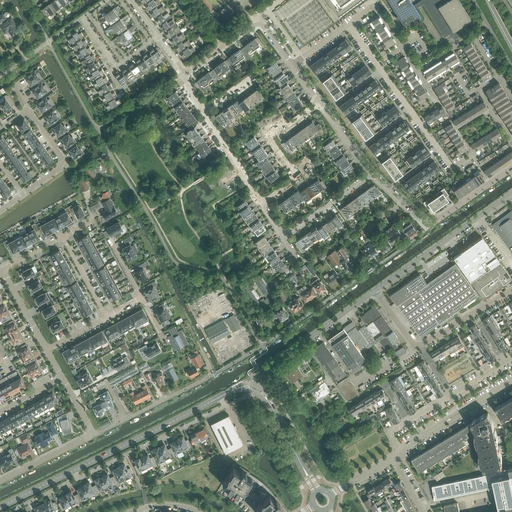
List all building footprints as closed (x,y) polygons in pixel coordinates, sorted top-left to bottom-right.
[(51,0),(52,1),(51,2),(52,2),(49,4),(48,4),(54,12),(57,10),(58,12),(61,9),(62,10),(62,9),(60,7),(56,1),(55,0),(51,0)] [(150,9),(159,2),(160,2),(159,0),(147,0),(145,2),(147,6),(146,7),(148,10),(150,9)] [(397,19),(398,19),(399,19),(405,28),(421,18),(415,9),(417,7),(421,5),(422,4),(423,4),(444,38),(450,34),(452,37),(454,40),(473,28),(469,22),(471,20),(458,0),(326,0),(338,16),(358,0),(387,0),(397,15),(397,16),(396,16),(396,17),(397,19)] [(45,6),(45,7),(42,9),(40,10),(43,14),(45,13),(47,17),(51,14),(52,16),(55,14),(54,12),(48,4),(49,4),(47,2),(45,4),(46,6),(45,6)] [(150,9),(152,13),(151,14),(153,17),(155,16),(164,9),(165,8),(163,5),(162,6),(159,2),(150,9)] [(113,9),(108,12),(116,22),(120,19),(116,14),(121,8),(118,5),(113,9)] [(157,20),(156,21),(158,24),(160,23),(159,23),(169,16),(170,15),(168,12),(167,12),(164,9),(155,16),(157,20)] [(104,15),(99,19),(101,22),(107,20),(111,25),(111,26),(116,22),(108,12),(104,15)] [(127,14),(120,19),(116,22),(123,32),(128,29),(124,24),(129,16),(127,14)] [(165,30),(164,30),(174,23),(175,22),(173,19),(172,19),(169,16),(159,23),(160,23),(162,26),(161,27),(163,31),(165,30)] [(16,33),(19,31),(18,30),(18,29),(17,28),(17,27),(16,27),(15,25),(14,26),(13,24),(15,23),(11,17),(7,20),(1,24),(4,29),(3,31),(5,33),(6,34),(9,35),(11,34),(12,36),(15,34),(16,33)] [(371,22),(373,26),(381,21),(379,17),(371,22)] [(381,21),(373,26),(376,31),(384,26),(381,21)] [(111,25),(104,30),(106,33),(115,30),(119,36),(123,32),(116,22),(111,26),(111,25)] [(165,30),(167,33),(166,34),(168,38),(170,37),(169,37),(179,29),(179,30),(180,29),(178,26),(177,26),(174,23),(164,30),(165,30)] [(134,24),(128,29),(123,32),(131,43),(131,42),(135,39),(131,34),(136,27),(134,24)] [(384,26),(376,31),(379,35),(387,30),(384,26)] [(67,34),(69,39),(68,39),(70,43),(71,42),(82,36),(83,36),(81,32),(80,33),(77,29),(67,34)] [(179,29),(169,37),(170,37),(172,40),(171,41),(173,45),(175,44),(174,43),(184,36),(185,36),(183,33),(182,33),(179,30),(179,29)] [(387,30),(379,35),(382,39),(389,34),(387,30)] [(119,36),(112,41),(114,43),(122,41),(126,46),(131,43),(123,32),(119,36)] [(479,35),(478,36),(481,41),(487,38),(486,36),(483,32),(479,35)] [(389,34),(382,39),(384,43),(392,38),(389,34)] [(73,46),(75,50),(75,49),(86,43),(86,44),(87,43),(85,39),(84,40),(82,36),(71,42),(73,46)] [(175,44),(177,47),(176,48),(178,51),(180,50),(179,50),(189,43),(190,43),(188,39),(187,40),(184,36),(174,43),(175,44)] [(255,49),(256,52),(264,46),(259,39),(258,39),(259,39),(257,41),(257,40),(256,41),(254,38),(249,42),(255,49)] [(395,43),(392,38),(384,43),(382,45),(385,50),(395,43)] [(345,40),(340,43),(346,51),(350,48),(345,40)] [(244,46),(246,48),(245,48),(246,49),(244,50),(243,50),(249,57),(254,54),(253,53),(252,51),(255,49),(249,42),(244,46)] [(78,53),(77,54),(79,57),(80,57),(79,57),(90,51),(92,50),(89,47),(88,47),(86,44),(86,43),(75,49),(75,50),(78,53)] [(189,43),(179,50),(180,50),(182,54),(181,55),(183,58),(195,50),(193,46),(192,47),(189,43)] [(340,43),(336,47),(342,55),(346,51),(340,43)] [(462,48),(465,52),(473,47),(470,43),(462,48)] [(153,49),(150,51),(151,53),(151,52),(158,62),(159,63),(162,61),(163,62),(167,59),(158,47),(154,50),(153,49)] [(336,47),(331,50),(337,58),(342,55),(336,47)] [(465,52),(468,56),(476,51),(473,47),(465,52)] [(243,50),(241,52),(239,49),(234,53),(241,63),(249,57),(243,50)] [(331,50),(327,53),(333,61),(337,58),(331,50)] [(90,51),(79,57),(80,57),(82,61),(81,61),(83,65),(84,64),(94,58),(94,59),(96,58),(94,54),(92,55),(90,51)] [(468,56),(471,61),(478,56),(476,51),(468,56)] [(151,67),(152,68),(155,66),(155,65),(158,62),(151,52),(151,53),(147,55),(146,54),(143,56),(144,58),(144,57),(151,67)] [(228,61),(234,69),(241,63),(234,53),(229,57),(230,59),(230,60),(228,61)] [(327,53),(323,56),(329,64),(333,61),(327,53)] [(454,53),(450,56),(454,63),(459,60),(454,53)] [(323,56),(318,60),(324,68),(329,64),(323,56)] [(450,56),(446,59),(450,66),(454,63),(450,56)] [(478,56),(471,61),(473,65),(481,60),(478,56)] [(144,72),(145,73),(148,71),(148,70),(151,67),(144,57),(144,58),(141,60),(140,59),(136,61),(137,63),(137,62),(144,72)] [(399,66),(406,61),(403,57),(393,63),(396,68),(399,66)] [(88,72),(98,66),(100,65),(98,62),(96,62),(94,59),(94,58),(84,64),(86,68),(85,69),(87,72),(88,72)] [(446,59),(441,61),(446,69),(450,66),(446,59)] [(318,60),(314,63),(320,71),(324,68),(318,60)] [(473,65),(476,69),(484,65),(481,60),(473,65)] [(226,74),(229,72),(234,69),(228,61),(228,62),(226,63),(224,61),(219,64),(224,72),(226,74)] [(399,66),(402,70),(409,65),(406,61),(399,66)] [(441,61),(437,64),(441,71),(446,69),(441,61)] [(138,77),(137,77),(138,78),(141,76),(141,75),(144,72),(137,62),(137,63),(134,65),(133,64),(129,66),(130,68),(131,67),(138,77)] [(275,62),(267,68),(269,70),(268,71),(269,74),(271,73),(270,73),(279,66),(275,62)] [(314,63),(309,66),(315,74),(320,71),(314,63)] [(213,68),(215,71),(213,72),(218,80),(223,76),(221,74),(224,72),(219,64),(213,68)] [(437,64),(432,67),(437,74),(441,71),(437,64)] [(365,65),(361,69),(367,77),(371,73),(365,65)] [(409,65),(402,70),(405,74),(412,70),(409,65)] [(476,69),(479,74),(487,69),(484,65),(476,69)] [(98,66),(88,72),(90,76),(89,76),(91,80),(92,79),(102,73),(103,73),(104,73),(102,69),(101,70),(98,66)] [(279,66),(270,73),(271,73),(274,77),(282,71),(279,66)] [(137,77),(138,77),(131,67),(130,68),(127,70),(126,69),(122,71),(123,73),(124,72),(131,82),(131,83),(134,81),(134,80),(137,77)] [(432,67),(428,70),(433,77),(437,74),(432,67)] [(361,69),(356,72),(362,80),(367,77),(361,69)] [(479,74),(481,78),(489,73),(487,69),(479,74)] [(412,70),(405,74),(407,78),(414,74),(412,70)] [(428,70),(424,72),(428,79),(433,77),(428,70)] [(43,78),(39,72),(37,74),(35,71),(25,78),(31,86),(33,84),(34,85),(38,82),(38,81),(43,78)] [(274,77),(275,80),(274,80),(276,83),(277,82),(286,76),(282,71),(274,77)] [(131,82),(124,72),(123,73),(120,75),(119,74),(116,76),(124,88),(128,86),(127,85),(131,82)] [(212,81),(213,83),(218,80),(213,72),(213,73),(211,74),(210,74),(209,72),(203,76),(209,83),(212,81)] [(356,72),(352,75),(358,83),(362,80),(356,72)] [(94,83),(93,83),(95,87),(96,87),(107,81),(108,80),(106,76),(105,77),(103,73),(102,73),(92,79),(94,83)] [(481,78),(479,79),(482,84),(492,78),(489,73),(481,78)] [(414,74),(407,78),(410,83),(417,78),(414,74)] [(352,75),(347,79),(353,87),(358,83),(352,75)] [(203,76),(198,79),(200,82),(198,84),(198,83),(197,84),(203,91),(208,87),(206,85),(209,83),(203,76)] [(289,81),(289,80),(286,76),(277,82),(281,87),(287,82),(289,81)] [(330,76),(322,82),(325,87),(334,80),(330,76)] [(410,83),(413,87),(420,82),(418,78),(417,78),(410,83)] [(337,85),(334,80),(325,87),(329,91),(337,85)] [(96,87),(98,90),(98,91),(100,94),(111,88),(112,87),(110,84),(109,85),(107,81),(96,87)] [(374,81),(370,84),(376,92),(380,89),(374,81)] [(282,93),(290,87),(287,82),(281,87),(278,88),(280,91),(279,92),(281,94),(282,93)] [(413,87),(415,92),(423,87),(420,82),(413,87)] [(434,88),(437,93),(444,89),(447,87),(444,82),(434,88)] [(40,97),(41,97),(45,94),(44,94),(49,90),(45,85),(43,86),(41,83),(32,90),(37,99),(40,97)] [(490,88),(485,91),(504,122),(505,121),(511,117),(509,113),(511,110),(511,103),(499,83),(494,86),(494,87),(491,89),(490,88)] [(370,84),(366,87),(372,95),(376,92),(370,84)] [(337,85),(329,91),(332,95),(340,89),(337,85)] [(282,93),(283,95),(282,96),(284,99),(285,98),(294,92),(290,87),(282,93)] [(366,87),(361,90),(367,98),(372,95),(366,87)] [(423,87),(415,92),(418,96),(426,91),(423,87)] [(111,88),(100,94),(103,98),(102,98),(104,102),(105,101),(104,101),(115,95),(115,96),(116,95),(114,91),(113,92),(111,88)] [(258,89),(253,92),(259,101),(264,97),(258,89)] [(340,89),(332,95),(335,100),(344,94),(340,89)] [(446,93),(444,89),(437,93),(439,97),(446,93)] [(361,90),(357,94),(363,102),(367,98),(361,90)] [(169,100),(168,100),(169,103),(171,102),(179,96),(175,91),(167,97),(169,100)] [(418,96),(416,97),(419,102),(429,95),(426,91),(418,96)] [(253,92),(248,96),(254,104),(259,101),(253,92)] [(294,92),(285,98),(288,102),(297,96),(294,92)] [(449,97),(446,93),(439,97),(442,102),(449,97)] [(6,94),(3,97),(5,99),(0,102),(0,103),(3,107),(2,108),(4,111),(5,110),(5,111),(11,107),(14,105),(9,99),(6,94)] [(357,94),(352,97),(358,105),(363,102),(357,94)] [(115,95),(104,101),(105,101),(107,105),(106,106),(108,109),(121,102),(119,99),(117,99),(115,96),(115,95)] [(179,96),(171,102),(174,107),(182,101),(179,96)] [(248,96),(243,99),(250,108),(250,107),(254,104),(248,96)] [(290,105),(289,106),(291,108),(300,101),(297,96),(288,102),(290,105)] [(36,104),(42,113),(45,111),(49,108),(54,104),(50,99),(48,100),(46,97),(36,104)] [(352,97),(348,100),(354,108),(358,105),(352,97)] [(452,101),(449,97),(442,102),(445,106),(452,101)] [(239,103),(243,109),(244,110),(245,111),(247,109),(248,110),(251,109),(250,107),(250,108),(243,99),(239,102),(239,103)] [(237,100),(232,104),(238,112),(239,113),(244,110),(243,109),(239,103),(239,102),(237,100)] [(348,100),(344,103),(349,111),(354,108),(348,100)] [(182,101),(174,107),(177,111),(186,105),(182,101)] [(452,101),(445,106),(447,110),(455,106),(452,101)] [(483,101),(479,104),(483,111),(488,108),(483,101)] [(344,103),(339,107),(345,115),(349,111),(344,103)] [(232,104),(228,107),(234,115),(238,112),(232,104)] [(479,104),(475,107),(479,114),(483,111),(479,104)] [(186,105),(177,111),(181,116),(189,110),(186,105)] [(395,106),(391,109),(396,117),(401,114),(395,106)] [(442,106),(437,109),(442,116),(446,113),(442,106)] [(228,107),(223,110),(229,119),(230,120),(235,117),(234,115),(228,107)] [(475,107),(470,110),(475,117),(479,114),(475,107)] [(391,109),(386,112),(392,120),(396,117),(391,109)] [(437,109),(433,111),(437,118),(442,116),(437,109)] [(189,110),(181,116),(182,118),(181,119),(183,122),(184,121),(193,115),(189,110)] [(223,110),(218,114),(215,116),(221,124),(229,119),(223,110)] [(470,110),(466,112),(470,119),(475,117),(470,110)] [(54,114),(52,111),(45,116),(47,119),(46,120),(50,125),(53,123),(53,124),(57,121),(57,120),(60,118),(56,113),(54,114)] [(433,111),(428,114),(433,121),(437,118),(433,111)] [(386,112),(382,116),(388,124),(392,120),(386,112)] [(466,112),(461,115),(466,122),(470,119),(466,112)] [(428,114),(424,117),(428,124),(433,121),(428,114)] [(186,123),(185,124),(187,127),(196,120),(193,115),(184,121),(186,123)] [(461,115),(457,118),(462,125),(466,122),(461,115)] [(382,116),(377,119),(383,127),(388,124),(382,116)] [(360,117),(352,123),(355,127),(363,121),(360,117)] [(457,118),(453,121),(457,128),(462,125),(457,118)] [(18,122),(19,123),(16,125),(20,129),(22,132),(29,127),(27,124),(28,124),(24,119),(22,120),(21,120),(21,119),(18,122)] [(321,128),(320,124),(319,125),(319,123),(317,123),(315,125),(312,121),(308,125),(314,133),(319,130),(318,130),(321,128)] [(367,125),(363,121),(355,127),(359,131),(367,125)] [(404,121),(400,124),(406,132),(410,129),(404,121)] [(56,130),(54,131),(58,137),(61,135),(61,136),(65,133),(65,132),(68,130),(64,124),(62,125),(60,123),(54,127),(56,130)] [(451,123),(444,128),(447,132),(454,127),(451,123)] [(400,124),(395,128),(401,136),(406,132),(400,124)] [(308,125),(303,128),(309,137),(314,133),(308,125)] [(370,130),(367,125),(359,131),(362,136),(370,130)] [(194,127),(185,134),(188,139),(198,132),(194,127)] [(447,132),(450,136),(457,132),(454,127),(447,132)] [(30,128),(23,133),(22,135),(25,139),(27,138),(34,133),(30,128)] [(303,128),(298,132),(304,140),(309,137),(303,128)] [(395,128),(391,131),(397,139),(401,136),(395,128)] [(496,128),(492,131),(497,138),(501,135),(496,128)] [(373,134),(370,130),(362,136),(365,140),(373,134)] [(391,131),(387,134),(393,142),(397,139),(391,131)] [(492,131),(488,133),(492,140),(497,138),(492,131)] [(198,132),(188,139),(192,144),(201,137),(198,132)] [(298,132),(294,135),(300,144),(304,140),(298,132)] [(450,136),(452,141),(460,136),(457,132),(450,136)] [(37,138),(34,133),(27,138),(25,139),(29,144),(30,143),(37,138)] [(488,133),(483,136),(488,143),(492,140),(488,133)] [(64,142),(62,143),(66,148),(69,146),(69,147),(74,144),(73,143),(76,141),(72,136),(70,137),(68,134),(62,139),(64,142)] [(387,134),(382,137),(388,145),(393,142),(387,134)] [(254,135),(245,141),(249,146),(257,140),(254,135)] [(294,135),(289,138),(295,147),(300,144),(294,135)] [(452,141),(455,145),(462,141),(460,136),(452,141)] [(483,136),(479,139),(483,146),(488,143),(483,136)] [(196,147),(205,141),(201,137),(192,144),(195,148),(196,147)] [(382,137),(378,141),(384,149),(388,145),(382,137)] [(40,142),(37,138),(30,143),(29,144),(32,149),(33,148),(33,147),(40,142)] [(289,138),(284,142),(282,144),(285,149),(288,147),(291,152),(296,148),(295,147),(289,138)] [(0,148),(1,150),(8,145),(9,143),(6,139),(5,140),(0,143),(0,148)] [(328,142),(324,146),(327,150),(336,144),(332,139),(328,142)] [(479,139),(475,142),(479,149),(483,146),(479,139)] [(257,140),(249,146),(252,151),(261,145),(257,140)] [(205,141),(196,147),(200,152),(208,146),(205,141)] [(378,141),(373,144),(379,152),(384,149),(378,141)] [(462,141),(455,145),(458,149),(465,145),(462,141)] [(33,148),(37,152),(44,147),(40,142),(33,147),(33,148)] [(475,142),(470,144),(475,151),(479,149),(475,142)] [(1,150),(4,154),(11,149),(13,148),(9,143),(8,145),(1,150)] [(336,144),(327,150),(331,155),(339,149),(336,144)] [(373,144),(369,147),(375,155),(379,152),(373,144)] [(261,145),(252,151),(256,155),(264,149),(261,145)] [(468,149),(465,145),(458,149),(455,151),(457,156),(468,149)] [(77,146),(70,150),(72,153),(70,154),(74,160),(77,158),(78,158),(82,155),(81,155),(84,153),(80,147),(78,148),(77,146)] [(208,146),(200,152),(203,157),(212,151),(208,146)] [(425,146),(420,150),(426,158),(431,154),(425,146)] [(37,152),(40,157),(47,152),(44,147),(37,152)] [(4,154),(7,159),(14,154),(11,149),(4,154)] [(264,149),(256,155),(259,160),(267,154),(264,149)] [(339,149),(331,155),(334,160),(342,154),(339,149)] [(420,150),(416,153),(422,161),(426,158),(420,150)] [(203,157),(202,157),(206,162),(215,155),(212,151),(203,157)] [(40,157),(43,161),(50,156),(47,152),(40,157)] [(416,153),(411,156),(417,164),(422,161),(416,153)] [(7,159),(11,164),(18,158),(14,154),(7,159)] [(269,160),(266,157),(270,155),(268,154),(267,154),(259,160),(255,163),(259,168),(260,167),(269,160)] [(334,160),(333,160),(336,165),(337,165),(337,164),(346,158),(342,154),(334,160)] [(54,161),(50,156),(43,161),(47,166),(54,161)] [(411,156),(407,160),(413,167),(417,164),(411,156)] [(505,156),(501,159),(505,166),(510,163),(505,156)] [(11,164),(14,168),(21,163),(23,162),(20,157),(18,158),(11,164)] [(390,157),(382,163),(385,167),(393,161),(390,157)] [(346,158),(337,164),(337,165),(341,169),(349,163),(346,158)] [(501,159),(496,162),(501,169),(505,166),(501,159)] [(262,169),(261,170),(262,172),(264,171),(272,165),(269,160),(260,167),(262,169)] [(396,166),(393,161),(385,167),(389,172),(396,166)] [(14,168),(17,173),(24,168),(25,168),(26,167),(23,162),(21,163),(14,168)] [(434,162),(430,165),(436,173),(440,170),(434,162)] [(496,162),(492,165),(497,172),(501,169),(496,162)] [(341,169),(340,170),(343,175),(348,171),(352,169),(353,168),(349,163),(341,169)] [(101,170),(102,169),(102,168),(102,167),(101,166),(101,165),(100,165),(100,164),(99,164),(98,164),(97,164),(96,164),(95,164),(95,165),(94,165),(94,166),(94,167),(93,167),(93,168),(93,169),(94,170),(94,171),(95,171),(95,172),(96,172),(97,172),(98,172),(99,172),(100,172),(100,171),(101,171),(101,170)] [(272,165),(264,171),(267,176),(275,170),(272,165)] [(430,165),(425,168),(431,176),(436,173),(430,165)] [(492,165),(488,168),(493,175),(497,172),(492,165)] [(400,170),(396,166),(389,172),(392,176),(400,170)] [(95,180),(99,177),(91,167),(87,171),(95,180)] [(28,172),(25,168),(24,168),(17,173),(20,178),(28,172)] [(425,168),(421,171),(427,179),(431,176),(425,168)] [(488,168),(484,171),(488,177),(493,175),(488,168)] [(267,176),(269,178),(267,179),(269,182),(279,175),(275,170),(267,176)] [(403,175),(400,170),(392,176),(395,181),(403,175)] [(24,182),(31,177),(33,176),(29,171),(28,172),(20,178),(24,182)] [(418,173),(416,175),(422,183),(427,179),(421,171),(418,173)] [(479,173),(475,176),(480,183),(484,180),(479,173)] [(416,175),(412,178),(418,186),(422,183),(416,175)] [(475,176),(471,179),(476,186),(480,183),(475,176)] [(412,178),(408,181),(414,189),(418,186),(412,178)] [(80,182),(84,191),(89,188),(87,184),(89,183),(88,179),(85,180),(80,182)] [(318,179),(313,182),(320,191),(324,187),(325,188),(327,187),(322,180),(321,180),(320,181),(318,179)] [(471,179),(466,182),(472,189),(476,186),(471,179)] [(408,181),(403,184),(409,192),(414,189),(408,181)] [(313,182),(309,186),(316,195),(321,192),(320,191),(313,182)] [(466,182),(462,184),(467,192),(472,189),(466,182)] [(371,186),(366,189),(372,198),(374,196),(375,198),(382,192),(377,188),(377,186),(376,187),(374,184),(371,186)] [(462,184),(458,187),(463,195),(467,192),(462,184)] [(309,186),(304,189),(311,199),(316,195),(309,186)] [(11,192),(8,187),(0,192),(4,197),(5,196),(7,198),(10,195),(9,193),(11,192)] [(458,187),(454,190),(459,198),(463,195),(458,187)] [(442,192),(437,196),(443,204),(448,200),(446,197),(448,195),(444,188),(441,190),(442,192)] [(98,197),(100,200),(104,198),(112,194),(109,189),(102,193),(103,196),(101,197),(100,196),(98,197)] [(304,198),(304,199),(306,202),(311,199),(304,189),(300,192),(299,192),(304,198)] [(366,189),(361,193),(368,201),(372,198),(366,189)] [(298,190),(293,193),(299,202),(304,199),(304,198),(299,192),(300,192),(298,190)] [(293,193),(288,197),(295,206),(300,203),(299,202),(293,193)] [(361,193),(357,196),(363,205),(368,201),(361,193)] [(357,196),(352,200),(358,208),(363,205),(357,196)] [(437,196),(432,199),(438,208),(443,204),(437,196)] [(284,200),(290,209),(290,210),(295,206),(288,197),(284,200)] [(238,201),(240,204),(236,206),(240,211),(248,205),(243,198),(238,201)] [(101,212),(106,220),(118,214),(114,205),(113,206),(109,199),(102,202),(106,210),(101,212)] [(426,201),(424,203),(428,209),(431,207),(433,211),(438,208),(432,199),(428,203),(426,201)] [(284,200),(279,204),(285,212),(290,209),(284,200)] [(352,200),(347,203),(354,212),(358,208),(352,200)] [(347,203),(343,207),(349,215),(354,212),(347,203)] [(84,214),(83,212),(81,207),(80,207),(79,204),(73,208),(73,207),(71,205),(68,207),(71,212),(74,211),(78,218),(79,217),(79,218),(83,215),(84,214)] [(248,205),(240,211),(239,212),(242,217),(243,216),(252,210),(248,205)] [(65,210),(59,214),(59,215),(60,215),(65,225),(68,223),(69,223),(72,221),(68,214),(71,212),(68,207),(65,209),(65,210)] [(340,209),(347,219),(350,216),(349,215),(343,207),(340,209)] [(252,210),(243,216),(242,217),(246,221),(247,220),(255,214),(252,210)] [(511,212),(511,211),(492,225),(511,252),(511,212)] [(255,214),(247,220),(246,221),(249,226),(250,225),(259,219),(255,214)] [(60,215),(59,215),(40,225),(47,222),(53,218),(60,215)] [(60,215),(53,218),(59,228),(59,229),(59,228),(61,227),(62,227),(65,225),(60,215)] [(336,215),(332,218),(338,227),(339,228),(343,224),(336,215)] [(53,218),(47,222),(52,232),(53,231),(55,230),(56,230),(58,228),(59,229),(59,228),(53,218)] [(332,218),(327,222),(333,230),(338,227),(332,218)] [(259,219),(250,225),(254,230),(262,224),(259,219)] [(52,232),(47,222),(40,225),(39,223),(36,224),(39,230),(42,229),(46,235),(48,234),(49,234),(49,233),(52,232)] [(122,234),(120,231),(123,229),(121,226),(121,225),(119,222),(118,222),(107,228),(108,230),(104,232),(106,237),(111,235),(111,236),(112,235),(113,234),(114,234),(116,237),(122,234)] [(327,222),(322,225),(328,234),(333,230),(327,222)] [(28,232),(27,232),(28,233),(33,242),(36,241),(37,240),(39,239),(36,232),(39,230),(36,224),(35,223),(32,225),(34,229),(28,232)] [(262,224),(254,230),(257,235),(266,228),(262,224)] [(318,229),(317,229),(322,235),(324,238),(329,235),(328,234),(322,225),(318,229)] [(376,244),(380,249),(383,253),(392,247),(389,242),(392,240),(401,234),(394,225),(385,231),(388,235),(376,244)] [(409,226),(404,230),(410,238),(418,233),(412,225),(410,227),(409,226)] [(322,235),(317,229),(318,229),(316,226),(311,230),(317,238),(322,235)] [(311,230),(306,233),(312,242),(317,238),(311,230)] [(27,231),(20,235),(21,236),(26,246),(27,246),(29,245),(30,244),(33,242),(28,233),(27,232),(28,232),(27,231)] [(306,233),(302,237),(308,245),(312,242),(306,233)] [(92,239),(89,234),(87,235),(78,240),(80,245),(89,240),(92,239)] [(20,235),(14,238),(14,240),(15,240),(20,249),(23,248),(24,247),(26,246),(27,246),(26,246),(21,236),(20,235)] [(264,236),(255,242),(259,247),(267,241),(264,236)] [(123,248),(129,261),(137,257),(136,254),(139,253),(136,249),(134,250),(130,244),(128,242),(132,240),(130,237),(124,240),(126,243),(127,246),(123,248)] [(302,237),(297,240),(304,250),(309,246),(308,245),(302,237)] [(461,252),(453,258),(470,281),(499,261),(485,242),(485,241),(482,237),(460,252),(461,252)] [(94,243),(92,239),(89,240),(80,245),(83,250),(92,245),(94,243)] [(20,249),(15,240),(8,243),(7,240),(3,242),(6,248),(10,246),(13,253),(16,251),(16,252),(17,251),(20,249)] [(367,245),(369,246),(363,250),(369,259),(378,253),(377,251),(380,249),(376,244),(374,240),(367,245)] [(267,241),(259,247),(258,248),(261,252),(262,252),(271,245),(267,241)] [(97,248),(94,243),(92,245),(83,250),(85,254),(95,249),(97,248)] [(271,245),(262,252),(261,252),(264,257),(266,256),(274,250),(271,245)] [(334,250),(327,256),(334,266),(339,263),(346,272),(349,270),(350,270),(351,269),(355,266),(348,256),(349,256),(342,246),(335,251),(334,250)] [(100,253),(97,248),(95,249),(85,254),(88,259),(97,254),(100,253)] [(62,255),(59,250),(50,255),(48,256),(51,261),(53,260),(62,255)] [(50,255),(59,250),(62,255),(65,259),(67,264),(70,269),(72,274),(75,279),(66,284),(65,284),(66,284),(75,279),(59,250),(50,255)] [(274,250),(266,256),(264,257),(268,262),(269,261),(277,255),(274,250)] [(102,258),(100,253),(97,254),(88,259),(91,264),(100,259),(102,258)] [(65,259),(62,255),(53,260),(51,261),(53,266),(55,265),(65,259)] [(277,255),(269,261),(271,263),(270,264),(271,266),(272,266),(281,259),(277,255)] [(105,263),(102,258),(100,259),(91,264),(93,269),(102,264),(105,263)] [(67,264),(65,259),(55,265),(53,266),(56,271),(58,269),(67,264)] [(281,259),(272,266),(271,266),(275,271),(284,264),(281,259)] [(135,267),(137,271),(135,272),(137,275),(136,275),(138,280),(139,279),(141,282),(148,278),(143,268),(146,266),(144,263),(135,267)] [(500,263),(472,283),(483,299),(511,279),(500,263)] [(70,269),(67,264),(58,269),(56,271),(58,270),(60,274),(58,275),(60,274),(70,269)] [(427,284),(397,305),(397,306),(397,305),(411,324),(420,337),(438,323),(441,326),(454,316),(452,314),(477,295),(455,264),(427,284)] [(109,270),(106,265),(104,267),(95,272),(97,277),(107,272),(109,270)] [(25,279),(32,276),(32,275),(25,279),(24,278),(22,274),(22,273),(24,271),(29,268),(29,269),(32,267),(35,273),(32,267),(29,268),(24,271),(21,273),(22,274),(24,279),(24,278),(25,279)] [(35,273),(32,267),(29,269),(29,268),(24,271),(22,273),(22,274),(24,278),(25,279),(32,275),(32,276),(34,278),(39,275),(42,274),(40,271),(35,273)] [(72,274),(70,269),(60,274),(58,275),(61,280),(63,279),(72,274)] [(111,275),(109,270),(107,272),(97,277),(100,281),(109,276),(111,275)] [(327,273),(323,276),(325,278),(328,282),(328,283),(328,284),(329,283),(330,285),(334,282),(339,278),(335,271),(329,276),(327,273)] [(288,277),(288,278),(289,280),(293,278),(295,281),(298,279),(294,273),(292,274),(288,277)] [(75,279),(72,274),(63,279),(61,280),(64,285),(65,284),(66,284),(75,279)] [(427,284),(420,274),(390,295),(397,305),(427,284)] [(31,291),(31,290),(32,292),(34,290),(35,291),(40,288),(39,287),(42,286),(39,280),(41,279),(39,275),(34,278),(35,281),(28,285),(29,286),(29,287),(31,291)] [(114,280),(111,275),(109,276),(100,281),(102,286),(112,281),(114,280)] [(263,298),(260,301),(261,302),(260,303),(247,285),(245,287),(257,305),(253,307),(255,309),(267,301),(268,303),(275,299),(260,277),(254,281),(255,281),(266,298),(264,300),(263,298)] [(322,291),(325,289),(325,288),(318,279),(312,283),(319,293),(320,293),(321,293),(322,292),(322,291),(323,291),(322,291)] [(35,281),(28,285),(29,286),(28,286),(31,291),(32,292),(34,290),(34,291),(40,288),(40,287),(42,286),(39,280),(42,286),(39,287),(40,288),(35,291),(34,290),(32,292),(31,290),(31,291),(29,287),(29,286),(28,285),(35,281)] [(117,285),(114,280),(112,281),(102,286),(105,291),(114,286),(117,285)] [(79,286),(77,281),(67,287),(65,288),(68,293),(70,291),(79,286)] [(154,286),(152,282),(145,287),(146,290),(144,291),(146,294),(147,294),(151,301),(154,299),(154,298),(159,296),(153,286),(154,286)] [(119,289),(117,285),(114,286),(105,291),(108,296),(117,291),(119,289)] [(305,285),(303,286),(311,298),(313,297),(314,297),(316,296),(316,295),(316,294),(312,287),(309,289),(307,287),(307,288),(305,285)] [(82,291),(79,286),(70,291),(68,293),(70,292),(72,296),(82,291)] [(302,287),(298,290),(301,294),(306,302),(306,301),(307,301),(308,300),(309,299),(311,298),(303,286),(302,287)] [(122,294),(119,289),(117,291),(108,296),(110,301),(120,296),(122,294)] [(84,296),(82,291),(72,296),(75,301),(73,302),(75,301),(84,296)] [(51,297),(48,292),(46,293),(45,293),(42,294),(38,296),(38,297),(35,298),(36,299),(38,304),(38,303),(39,304),(46,301),(48,304),(53,301),(51,297)] [(39,305),(46,301),(39,304),(38,303),(38,304),(36,299),(35,298),(38,297),(38,296),(42,294),(45,293),(46,293),(46,292),(42,294),(37,296),(38,297),(35,298),(36,299),(35,299),(38,304),(39,305)] [(87,301),(84,296),(75,301),(73,302),(75,307),(78,306),(87,301)] [(293,302),(298,308),(299,308),(301,307),(301,306),(303,305),(298,298),(296,299),(295,298),(292,300),(293,302)] [(292,300),(289,302),(290,304),(287,305),(292,312),(295,311),(296,311),(297,311),(297,310),(297,309),(298,308),(293,302),(292,300),(292,301),(292,300)] [(45,316),(46,317),(48,316),(53,313),(56,311),(52,306),(53,305),(55,304),(53,301),(48,304),(49,307),(42,311),(43,312),(42,312),(45,316)] [(90,305),(87,301),(78,306),(75,307),(76,307),(78,306),(80,310),(78,311),(78,312),(80,311),(90,305)] [(169,314),(163,302),(157,306),(159,310),(153,313),(160,326),(170,321),(167,315),(169,314)] [(49,307),(42,311),(43,312),(42,312),(45,316),(46,317),(48,316),(54,313),(53,313),(56,311),(53,305),(52,306),(56,311),(53,313),(48,316),(46,317),(45,316),(42,312),(43,312),(42,311),(49,307)] [(92,310),(90,305),(80,311),(78,312),(81,317),(83,315),(92,310)] [(366,311),(361,315),(361,317),(363,319),(364,320),(366,323),(372,319),(370,316),(371,316),(370,315),(376,311),(376,312),(378,310),(375,306),(366,312),(366,311)] [(143,308),(129,315),(130,316),(132,315),(132,314),(136,312),(139,311),(140,310),(142,309),(148,318),(143,309),(143,308)] [(285,318),(288,316),(282,308),(275,313),(273,314),(276,319),(278,317),(281,321),(284,319),(285,318)] [(10,313),(8,309),(7,310),(0,313),(0,319),(1,320),(2,323),(11,318),(10,315),(9,313),(10,313)] [(148,318),(142,309),(140,310),(139,311),(136,312),(141,322),(142,324),(149,320),(148,318)] [(372,319),(383,335),(382,334),(375,340),(377,342),(384,336),(384,337),(393,331),(381,315),(378,310),(376,312),(376,311),(370,315),(371,316),(370,316),(372,319)] [(141,322),(136,312),(132,314),(132,315),(130,316),(129,315),(129,316),(134,325),(136,328),(142,324),(141,322)] [(234,314),(224,319),(226,323),(228,322),(233,332),(241,328),(234,314)] [(492,314),(483,320),(486,324),(495,319),(492,314)] [(129,316),(129,315),(129,316),(127,317),(126,317),(126,318),(123,319),(128,329),(134,326),(135,328),(136,328),(134,325),(129,316)] [(128,329),(123,319),(120,321),(119,321),(119,322),(117,323),(116,322),(117,323),(122,332),(123,334),(122,332),(128,329)] [(495,319),(486,324),(488,329),(497,323),(495,319)] [(54,332),(64,326),(60,320),(58,321),(57,321),(53,323),(53,324),(50,325),(51,327),(50,327),(53,331),(54,332)] [(53,331),(50,327),(51,327),(50,325),(53,324),(53,323),(57,321),(58,321),(60,320),(58,321),(57,321),(53,323),(52,324),(53,324),(50,325),(51,327),(50,327),(53,331),(54,332),(53,331)] [(223,320),(205,329),(213,343),(230,333),(223,320)] [(5,328),(8,334),(17,328),(18,328),(16,325),(15,325),(14,323),(13,321),(7,324),(8,326),(8,327),(5,328)] [(352,321),(343,328),(361,353),(377,342),(375,340),(361,321),(359,322),(360,324),(359,324),(361,327),(360,328),(368,341),(366,342),(355,327),(356,326),(352,321)] [(117,323),(116,322),(116,323),(114,324),(113,324),(113,325),(110,326),(115,336),(116,337),(123,334),(122,332),(117,323)] [(114,324),(116,323),(103,330),(108,340),(109,339),(103,330),(106,329),(106,328),(107,328),(110,326),(113,325),(113,324),(114,324)] [(497,323),(488,329),(491,334),(499,329),(500,328),(497,323)] [(475,324),(468,329),(470,334),(478,329),(475,324)] [(5,328),(8,327),(8,326),(5,328),(14,344),(17,342),(14,344),(11,339),(8,334),(5,328)] [(115,336),(110,326),(107,328),(106,328),(106,329),(103,330),(109,339),(115,336),(116,338),(116,337),(115,336)] [(20,331),(18,328),(17,328),(8,334),(11,339),(20,333),(19,331),(20,331)] [(177,328),(171,331),(175,339),(181,336),(177,328)] [(339,355),(343,360),(347,365),(347,366),(347,365),(349,369),(348,370),(352,374),(369,364),(361,353),(343,328),(343,329),(328,339),(332,344),(336,349),(335,349),(336,350),(339,355)] [(478,329),(470,334),(473,338),(481,334),(478,329)] [(499,329),(491,334),(494,338),(501,334),(499,329)] [(102,331),(107,340),(102,330),(89,337),(89,338),(91,337),(92,336),(95,335),(98,333),(99,332),(102,331)] [(107,340),(102,331),(99,332),(98,333),(95,335),(100,344),(101,346),(108,342),(107,340)] [(384,337),(379,341),(387,353),(398,347),(394,342),(399,339),(398,339),(393,331),(384,337)] [(20,333),(11,339),(14,344),(17,342),(18,345),(24,341),(23,339),(22,336),(23,336),(21,333),(20,333)] [(179,348),(180,350),(186,347),(185,345),(189,343),(185,334),(181,336),(175,339),(171,341),(176,349),(179,348)] [(473,338),(471,339),(474,344),(475,344),(483,338),(481,334),(473,338)] [(501,334),(494,338),(497,343),(504,338),(501,334)] [(100,344),(95,335),(92,336),(91,337),(89,338),(89,337),(88,338),(89,338),(94,348),(95,350),(95,349),(94,347),(100,344),(101,346),(100,344)] [(453,339),(459,349),(464,346),(458,337),(453,339)] [(89,338),(88,338),(86,339),(85,340),(82,341),(87,351),(88,353),(95,350),(94,348),(89,338)] [(477,347),(476,347),(477,348),(486,343),(483,338),(475,344),(477,347)] [(504,338),(497,343),(500,348),(507,343),(509,342),(506,338),(504,339),(504,338)] [(453,339),(449,342),(454,352),(459,349),(453,339)] [(87,351),(88,353),(87,351),(82,341),(79,343),(78,343),(78,344),(76,345),(76,344),(76,345),(81,354),(87,351)] [(161,350),(157,342),(152,345),(148,348),(146,344),(138,349),(140,353),(142,351),(144,354),(146,353),(148,357),(153,354),(154,355),(161,351),(161,350)] [(323,342),(312,350),(313,350),(316,355),(320,360),(320,361),(324,366),(327,371),(328,371),(338,364),(338,363),(334,358),(335,358),(334,358),(331,353),(330,353),(327,348),(325,345),(324,343),(323,343),(323,342)] [(449,342),(444,345),(448,353),(450,354),(454,352),(449,342)] [(486,343),(477,348),(479,352),(481,351),(482,352),(489,348),(486,343)] [(507,343),(500,348),(502,352),(510,348),(507,343)] [(18,352),(21,357),(30,352),(31,351),(29,348),(29,349),(27,347),(27,346),(26,344),(20,347),(21,350),(18,352)] [(76,345),(76,344),(75,345),(76,345),(73,346),(72,346),(73,347),(69,348),(74,358),(76,360),(77,359),(76,357),(81,354),(76,345)] [(67,362),(68,361),(63,352),(65,351),(65,350),(66,350),(69,348),(73,347),(72,346),(73,346),(76,345),(75,345),(62,352),(67,362)] [(444,345),(439,348),(444,355),(448,353),(444,345)] [(403,347),(394,352),(397,357),(406,352),(403,347)] [(74,358),(69,348),(66,350),(65,350),(65,351),(63,352),(68,361),(69,364),(76,360),(74,358)] [(439,348),(435,351),(439,358),(440,360),(445,357),(444,355),(439,348)] [(489,348),(482,352),(484,357),(492,352),(489,348)] [(33,354),(31,351),(30,352),(21,357),(24,362),(26,365),(28,363),(34,359),(33,357),(32,355),(33,354)] [(435,351),(430,354),(434,361),(439,358),(435,351)] [(396,360),(391,352),(386,356),(390,363),(396,360)] [(495,357),(492,352),(484,357),(487,361),(495,357)] [(186,372),(188,376),(190,375),(191,377),(199,373),(198,371),(200,370),(198,367),(204,364),(200,356),(202,356),(200,353),(199,354),(191,358),(195,366),(188,370),(188,371),(186,372)] [(114,363),(113,363),(114,365),(115,365),(117,368),(119,367),(120,369),(128,365),(127,363),(131,360),(128,354),(124,356),(122,354),(115,358),(116,361),(114,362),(114,363)] [(307,354),(301,358),(305,363),(310,359),(307,354)] [(36,362),(34,359),(28,363),(29,365),(30,365),(27,367),(29,372),(39,367),(40,367),(38,363),(37,364),(36,362)] [(424,361),(414,367),(417,371),(427,366),(424,361)] [(146,362),(138,366),(141,371),(149,368),(146,362)] [(170,362),(162,366),(164,371),(173,366),(170,362)] [(295,363),(283,371),(291,383),(303,375),(295,363)] [(338,364),(328,371),(331,376),(331,377),(335,382),(336,381),(339,379),(346,374),(342,369),(338,364)] [(27,367),(30,365),(29,365),(26,367),(32,378),(35,376),(32,377),(29,372),(27,367)] [(139,372),(136,366),(109,381),(114,389),(116,388),(114,385),(139,372)] [(427,366),(417,371),(420,376),(430,370),(427,366)] [(41,370),(40,367),(39,367),(29,372),(32,377),(35,376),(37,378),(43,375),(42,372),(40,370),(41,370)] [(172,382),(179,378),(172,367),(165,371),(172,382)] [(430,370),(420,376),(423,381),(432,375),(430,370)] [(84,377),(78,380),(81,385),(81,384),(83,386),(93,380),(89,374),(88,372),(83,375),(84,377)] [(162,383),(163,382),(161,378),(164,376),(162,372),(159,373),(156,374),(156,375),(156,376),(153,377),(151,372),(146,375),(148,380),(153,378),(158,387),(163,384),(162,383)] [(432,375),(423,381),(426,385),(435,379),(432,375)] [(399,376),(390,381),(393,386),(400,382),(402,380),(399,376)] [(343,393),(346,398),(347,398),(348,400),(359,393),(357,390),(350,380),(350,379),(349,379),(348,377),(337,384),(339,387),(343,392),(343,393)] [(21,378),(16,380),(21,390),(23,388),(23,389),(25,388),(25,387),(26,387),(21,378)] [(435,379),(426,385),(428,390),(430,389),(438,384),(435,379)] [(18,391),(21,390),(16,380),(11,383),(16,392),(17,393),(18,392),(18,391)] [(400,382),(393,386),(396,391),(403,386),(405,385),(402,380),(400,382)] [(314,397),(315,398),(315,399),(316,400),(316,399),(316,400),(323,395),(324,396),(328,393),(328,392),(330,391),(328,387),(327,388),(326,387),(327,386),(324,382),(310,392),(314,397)] [(15,393),(16,392),(11,383),(6,386),(11,395),(13,394),(14,394),(15,393)] [(438,384),(430,389),(433,393),(441,389),(438,384)] [(144,390),(139,393),(143,400),(151,396),(147,388),(147,389),(145,385),(143,387),(144,390)] [(8,396),(11,395),(6,386),(1,389),(6,398),(7,398),(8,397),(8,396)] [(403,386),(396,391),(398,395),(406,391),(403,386)] [(377,392),(381,399),(386,396),(381,389),(377,392)] [(433,393),(431,395),(434,399),(444,394),(441,389),(433,393)] [(406,391),(398,395),(401,400),(411,394),(408,390),(406,391)] [(50,394),(48,395),(53,404),(54,403),(54,404),(59,401),(58,401),(53,391),(50,393),(50,394)] [(93,407),(97,414),(98,414),(98,415),(100,416),(101,416),(102,415),(103,414),(103,413),(103,412),(114,406),(110,399),(112,398),(108,391),(99,395),(101,399),(99,400),(98,402),(98,403),(98,405),(93,407)] [(136,404),(143,400),(139,393),(135,395),(133,391),(130,393),(132,396),(132,397),(136,404)] [(377,392),(372,395),(377,402),(381,399),(377,392)] [(411,400),(413,399),(411,394),(401,400),(404,405),(411,400)] [(43,398),(43,399),(43,398),(48,406),(48,407),(49,408),(49,409),(54,406),(53,404),(48,395),(43,398)] [(372,395),(367,397),(372,405),(377,402),(372,395)] [(367,397),(363,400),(367,408),(372,405),(367,397)] [(43,399),(39,401),(43,408),(43,409),(44,410),(49,408),(48,407),(48,406),(43,398),(43,399)] [(511,398),(495,408),(496,408),(495,409),(496,410),(496,409),(502,420),(511,413),(511,398)] [(363,400),(358,403),(363,410),(367,408),(363,400)] [(411,400),(404,405),(407,409),(414,405),(411,400)] [(39,401),(34,404),(38,412),(39,413),(44,410),(43,409),(43,408),(39,401)] [(358,403),(354,406),(358,413),(363,410),(358,403)] [(34,404),(29,406),(33,414),(34,414),(34,416),(39,413),(38,412),(34,404)] [(414,405),(407,409),(410,414),(417,410),(414,405)] [(29,406),(25,409),(24,409),(29,417),(30,418),(34,416),(34,414),(33,414),(29,406)] [(354,406),(349,409),(353,416),(358,413),(354,406)] [(392,406),(384,410),(387,415),(395,410),(392,406)] [(24,408),(19,411),(24,420),(25,422),(30,419),(30,418),(29,417),(24,409),(25,409),(24,408)] [(395,410),(387,415),(390,419),(397,415),(395,410)] [(19,411),(15,414),(19,422),(21,424),(25,422),(24,420),(19,411)] [(488,413),(412,459),(419,471),(466,443),(463,438),(468,435),(466,432),(474,428),(475,431),(484,470),(484,471),(502,467),(502,466),(492,420),(493,420),(488,413)] [(15,414),(10,416),(15,425),(16,427),(21,424),(19,422),(15,414)] [(229,415),(211,424),(225,453),(244,444),(236,429),(229,415)] [(400,420),(397,415),(390,419),(388,420),(391,425),(400,420)] [(5,419),(5,420),(6,419),(10,427),(10,428),(11,429),(11,430),(16,427),(15,425),(10,416),(5,419)] [(5,420),(1,422),(5,430),(6,432),(11,429),(10,428),(10,427),(6,419),(5,420)] [(71,427),(70,422),(69,423),(68,419),(60,420),(61,424),(62,427),(63,433),(64,433),(71,431),(72,431),(71,427)] [(47,444),(48,443),(47,441),(52,439),(51,435),(52,435),(58,433),(52,420),(46,423),(50,432),(49,432),(44,434),(43,432),(36,436),(37,438),(34,439),(38,446),(40,444),(41,447),(43,446),(44,446),(45,446),(46,446),(47,445),(47,444)] [(207,437),(206,435),(207,434),(204,428),(200,430),(199,430),(197,430),(197,431),(196,432),(200,440),(201,442),(205,440),(206,439),(205,438),(207,437)] [(31,439),(27,432),(19,436),(23,443),(25,442),(26,444),(17,448),(17,449),(15,450),(15,452),(17,455),(18,455),(20,454),(21,457),(22,457),(23,458),(24,458),(26,457),(26,456),(26,455),(33,452),(28,443),(27,441),(31,439)] [(192,439),(190,440),(192,444),(200,440),(196,432),(190,435),(192,439)] [(179,438),(179,439),(177,440),(182,451),(191,446),(188,439),(185,441),(183,436),(182,436),(179,438),(179,437),(179,438)] [(175,439),(173,440),(173,441),(172,441),(173,442),(171,443),(173,447),(170,448),(173,455),(174,455),(182,451),(177,440),(176,439),(175,439)] [(171,458),(174,457),(174,455),(173,455),(170,448),(167,450),(165,445),(159,448),(158,447),(158,448),(165,461),(165,460),(170,458),(171,458)] [(155,456),(152,457),(157,466),(160,464),(159,463),(165,461),(158,448),(158,447),(153,450),(153,451),(155,456)] [(13,457),(16,456),(12,448),(8,450),(10,454),(2,458),(1,456),(0,455),(0,465),(1,467),(5,465),(5,466),(7,466),(10,465),(10,463),(14,461),(13,457)] [(141,456),(142,456),(141,456),(142,457),(147,468),(153,465),(154,467),(157,466),(152,457),(150,458),(148,454),(146,455),(145,454),(145,455),(144,455),(144,454),(142,455),(142,456),(141,456)] [(137,464),(134,466),(139,474),(142,473),(141,471),(147,468),(142,457),(139,459),(139,458),(138,458),(138,457),(135,458),(136,459),(135,459),(135,460),(137,464)] [(121,466),(119,467),(125,480),(131,477),(131,476),(133,475),(130,468),(127,469),(125,465),(124,465),(124,464),(121,466)] [(458,511),(460,511),(458,503),(444,505),(445,511),(511,511),(511,481),(511,475),(511,474),(511,464),(510,465),(509,465),(509,468),(484,473),(484,475),(470,478),(459,480),(432,486),(435,499),(449,496),(487,488),(494,486),(499,510),(500,510),(500,511),(458,511)] [(115,475),(112,477),(117,485),(120,484),(119,483),(125,480),(119,467),(113,470),(115,475)] [(238,470),(233,467),(224,482),(229,485),(232,487),(235,489),(238,491),(242,494),(248,484),(252,478),(251,478),(247,475),(244,474),(245,472),(242,470),(241,472),(238,470)] [(104,474),(102,475),(102,476),(101,476),(101,477),(107,488),(113,485),(113,487),(117,485),(112,477),(109,478),(108,474),(106,475),(105,474),(104,474)] [(95,479),(97,484),(94,485),(98,493),(98,492),(107,488),(101,477),(99,478),(99,477),(98,478),(98,477),(98,478),(96,479),(95,479)] [(389,477),(383,481),(386,486),(387,488),(390,486),(390,485),(389,484),(391,483),(391,484),(393,485),(394,481),(393,480),(392,481),(389,477)] [(394,481),(393,485),(395,485),(394,487),(397,491),(399,490),(404,487),(400,480),(396,483),(396,481),(394,481)] [(383,481),(378,484),(382,491),(387,488),(386,486),(383,481)] [(88,495),(88,496),(89,497),(95,494),(95,496),(99,494),(98,492),(98,493),(94,485),(92,487),(89,482),(88,482),(86,484),(86,483),(86,484),(83,485),(88,495)] [(376,491),(377,493),(377,494),(382,491),(378,484),(374,486),(376,491)] [(82,485),(80,486),(79,487),(80,487),(79,487),(79,488),(77,489),(79,493),(77,494),(80,501),(83,500),(82,498),(88,496),(88,495),(83,485),(82,485)] [(377,493),(376,491),(374,486),(367,490),(369,494),(367,495),(367,496),(371,497),(372,495),(371,494),(372,494),(373,496),(377,493)] [(397,491),(399,496),(407,492),(404,487),(399,490),(397,491)] [(68,494),(66,495),(70,504),(76,501),(77,503),(80,501),(77,494),(74,496),(71,491),(70,491),(68,492),(68,493),(67,493),(68,494)] [(407,492),(399,496),(402,500),(409,496),(407,492)] [(62,495),(61,495),(62,496),(61,496),(62,497),(59,498),(61,502),(58,503),(62,510),(65,509),(64,507),(70,504),(66,495),(65,494),(64,494),(62,495)] [(280,507),(278,504),(280,503),(277,500),(276,502),(273,499),(274,499),(270,494),(256,506),(259,510),(261,511),(283,511),(284,511),(280,507)] [(368,499),(364,501),(368,507),(373,504),(372,504),(370,499),(371,499),(371,497),(367,496),(367,497),(368,499)] [(409,496),(402,500),(405,505),(412,501),(409,496)] [(55,510),(58,508),(55,502),(52,503),(51,501),(49,502),(48,501),(43,504),(46,511),(48,511),(52,510),(52,509),(54,508),(55,510)] [(405,505),(403,506),(406,511),(407,510),(415,506),(412,501),(405,505)] [(372,504),(373,504),(368,507),(370,511),(377,508),(375,503),(372,504)]
